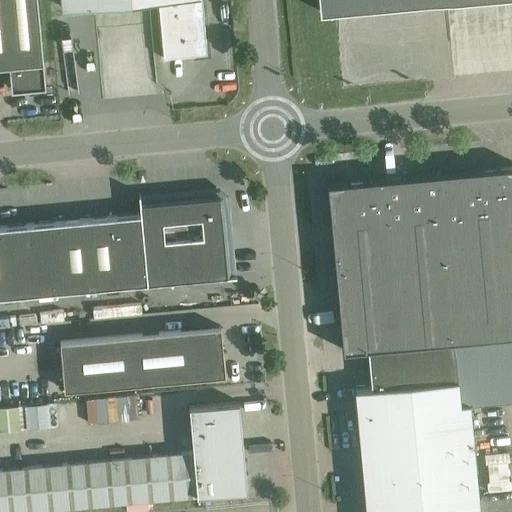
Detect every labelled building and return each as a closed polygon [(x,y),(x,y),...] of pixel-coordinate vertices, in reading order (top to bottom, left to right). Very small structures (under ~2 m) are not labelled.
[(0,0),(0,65),(9,65),(11,89),(46,85),(37,0),(0,0)] [(61,0),(62,7),(138,0),(158,0),(164,58),(207,54),(202,0),(61,0)] [(318,0),(320,12),(444,0),(318,0)] [(244,27),(244,25),(243,17),(233,18),(234,28),(244,27)] [(366,348),(369,387),(355,388),(366,511),(479,511),(469,402),(511,397),(511,165),(328,183),(344,350),(366,348)] [(141,213),(0,225),(0,295),(147,282),(216,275),(236,273),(236,272),(228,273),(221,200),(225,196),(217,189),(214,194),(141,201),(140,193),(139,193),(141,213)] [(64,389),(205,376),(225,374),(221,326),(60,341),(64,389)] [(355,384),(365,383),(364,373),(354,374),(355,384)] [(191,428),(241,424),(239,401),(189,406),(191,428)] [(241,424),(191,428),(193,450),(244,446),(241,424)] [(246,468),(244,446),(193,450),(195,472),(246,468)] [(195,472),(193,450),(152,454),(156,498),(197,495),(195,472)] [(156,498),(152,454),(122,457),(126,501),(156,498)] [(122,457),(92,460),(96,504),(126,501),(122,457)] [(96,504),(92,460),(62,463),(66,507),(96,504)] [(62,463),(22,466),(26,510),(66,507),(62,463)] [(22,466),(0,468),(0,511),(26,510),(22,466)] [(248,490),(246,468),(195,472),(197,495),(248,490)]
